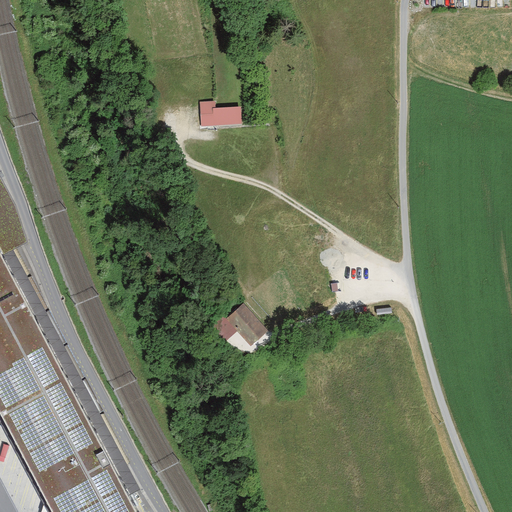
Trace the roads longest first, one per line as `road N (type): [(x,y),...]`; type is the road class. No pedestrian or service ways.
road 1 (track): [(178,113),(181,156),(267,183),(409,280),(289,333)]
road 2 (residential): [(405,257),(440,400),(485,511)]
road 3 (unclassified): [(404,0),(405,257)]
